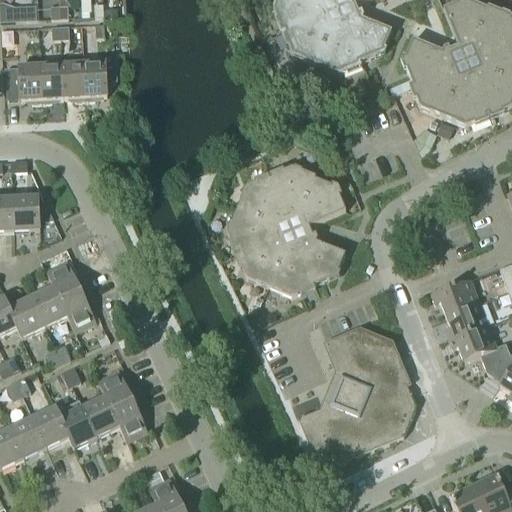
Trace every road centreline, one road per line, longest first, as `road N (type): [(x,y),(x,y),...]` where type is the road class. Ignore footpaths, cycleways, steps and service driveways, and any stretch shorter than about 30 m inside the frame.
road 1 (residential): [(243,511),(69,163),(33,147),(0,146)]
road 2 (residential): [(465,448),(385,268),(381,240),(396,211),(480,162)]
road 3 (residential): [(465,448),(336,511)]
